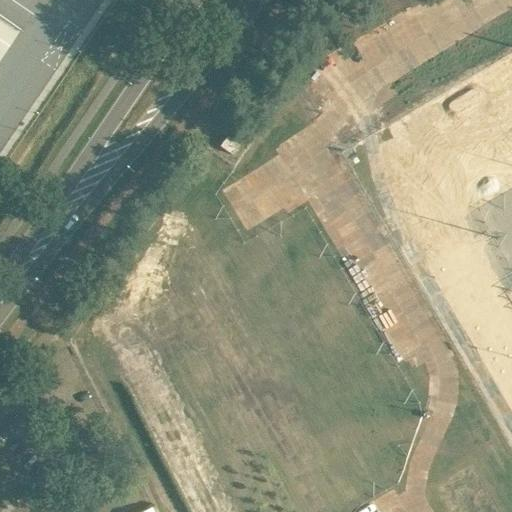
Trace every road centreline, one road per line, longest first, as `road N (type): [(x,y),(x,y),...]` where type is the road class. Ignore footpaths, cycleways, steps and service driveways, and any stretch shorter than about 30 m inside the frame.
road 1 (secondary): [(47,236),(165,113),(253,0)]
road 2 (secondary): [(190,0),(114,113),(47,236)]
